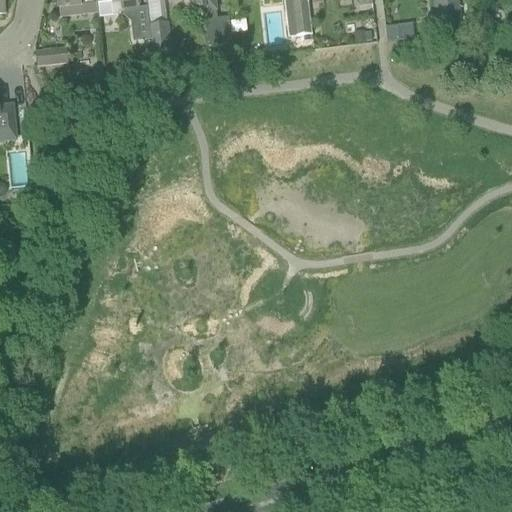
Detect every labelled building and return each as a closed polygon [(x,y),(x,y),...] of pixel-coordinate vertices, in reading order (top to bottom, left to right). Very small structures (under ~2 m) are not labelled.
[(80,3),(95,1),(95,0),(56,0),(58,11),(80,8),(80,3)] [(137,0),(95,0),(95,1),(96,7),(97,6),(99,21),(117,18),(120,16),(121,14),(139,11),(137,0)] [(188,0),(191,17),(203,16),(207,49),(231,46),(228,20),(216,21),(215,14),(213,0),(188,0)] [(306,0),(292,0),(290,0),(295,39),(311,38),(306,0)] [(357,0),(359,9),(372,7),(371,0),(357,0)] [(445,0),(432,0),(434,22),(436,38),(450,37),(448,21),(446,4),(445,0)] [(462,35),(460,20),(458,3),(446,4),(448,21),(450,37),(462,35)] [(163,55),(171,54),(168,25),(149,27),(153,56),(163,55)] [(36,69),(68,65),(66,51),(34,55),(36,69)] [(11,108),(0,108),(0,144),(15,143),(11,108)]
